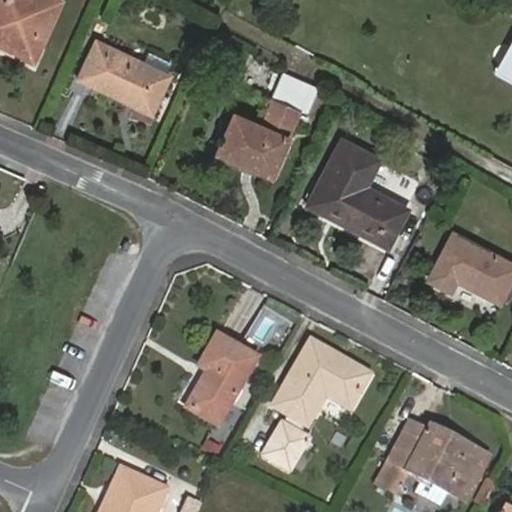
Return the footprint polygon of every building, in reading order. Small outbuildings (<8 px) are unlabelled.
[(55,2),(48,0),(0,0),(0,42),(31,56),(55,2)] [(511,38),(495,68),(511,78),(511,38)] [(162,76),(139,65),(93,44),(80,70),(96,77),(91,88),(147,114),(166,78),(162,76)] [(144,54),(139,65),(162,76),(167,65),(144,54)] [(96,77),(80,70),(75,81),(91,88),(96,77)] [(258,127),(231,116),(214,156),(266,179),(296,111),(302,114),(314,90),(278,74),(266,98),(271,100),(258,127)] [(375,161),(338,141),(304,206),(382,247),(402,209),(362,187),(375,161)] [(511,272),(511,268),(452,236),(427,281),(447,292),(454,281),(495,302),(511,272)] [(252,358),(214,335),(195,369),(202,373),(183,407),(213,425),(252,358)] [(366,375),(309,343),(271,406),(305,425),(323,396),(345,409),(366,375)] [(407,421),(386,461),(406,471),(421,479),(447,493),(461,500),(484,456),(426,426),(424,430),(407,421)] [(302,439),(279,425),(261,456),(284,470),(302,439)] [(406,471),(386,461),(372,486),(393,496),(406,471)] [(151,511),(161,490),(117,470),(97,511),(151,511)] [(485,494),(492,479),(487,477),(480,491),(485,494)] [(164,511),(184,511),(195,488),(176,479),(162,511),(164,511)] [(440,508),(447,493),(421,479),(413,494),(440,508)] [(474,502),(479,504),(485,494),(480,491),(474,502)]
